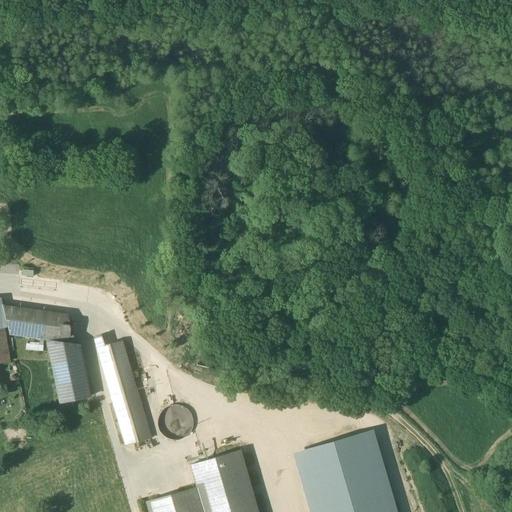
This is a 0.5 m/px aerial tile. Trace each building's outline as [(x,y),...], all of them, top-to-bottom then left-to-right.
[(67,315),(2,305),(7,327),(9,335),(47,340),(75,344),(76,344),(67,315)] [(4,327),(0,328),(0,363),(10,362),(4,327)] [(102,337),(94,339),(97,349),(105,346),(102,337)] [(27,348),(41,351),(44,340),(39,339),(38,344),(28,342),(27,348)] [(75,344),(47,340),(60,403),(90,397),(79,345),(75,345),(75,344)] [(105,346),(97,349),(126,446),(150,439),(122,341),(105,346)] [(187,385),(179,387),(180,388),(183,401),(191,398),(187,385)] [(180,388),(172,390),(175,403),(183,401),(180,388)] [(191,429),(193,423),(191,416),(187,410),(181,406),(175,405),(168,406),(162,410),(158,416),(157,423),(158,430),(162,436),(168,439),(175,441),(182,439),(188,435),(191,429)] [(30,423),(23,426),(26,434),(34,430),(30,423)] [(395,511),(373,433),(298,455),(314,511),(395,511)] [(257,511),(240,450),(190,465),(197,487),(204,511),(257,511)] [(204,511),(197,487),(146,502),(149,511),(204,511)]
